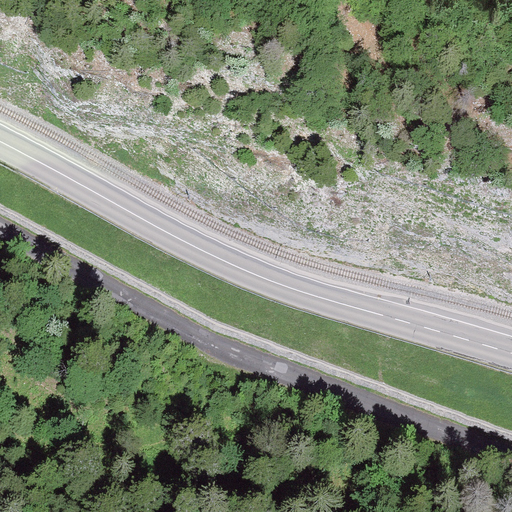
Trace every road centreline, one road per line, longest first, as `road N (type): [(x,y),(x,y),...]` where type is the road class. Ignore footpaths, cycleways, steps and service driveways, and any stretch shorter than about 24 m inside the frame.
road 1 (residential): [(511,458),(225,354),(0,228)]
road 2 (secondary): [(511,353),(257,276),(0,141)]
